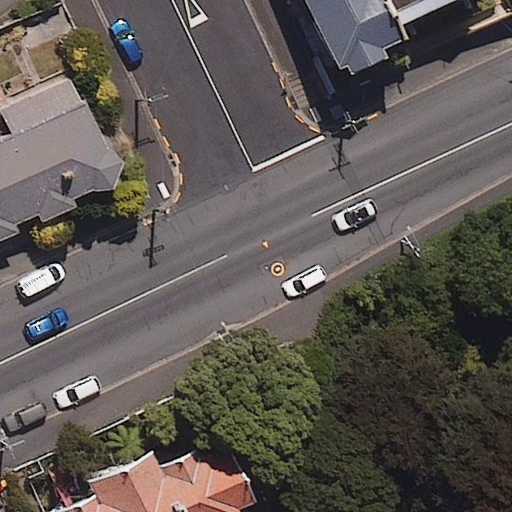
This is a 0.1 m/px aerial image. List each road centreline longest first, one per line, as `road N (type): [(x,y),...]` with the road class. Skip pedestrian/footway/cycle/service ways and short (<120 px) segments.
road 1 (tertiary): [(284,230),(0,365)]
road 2 (residential): [(284,230),(175,0)]
road 3 (tertiary): [(511,121),(284,230)]
